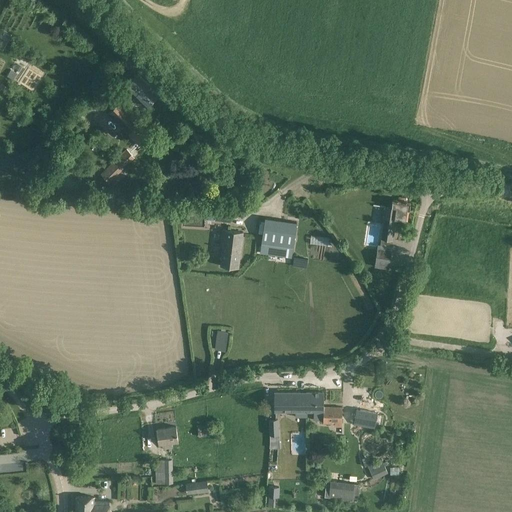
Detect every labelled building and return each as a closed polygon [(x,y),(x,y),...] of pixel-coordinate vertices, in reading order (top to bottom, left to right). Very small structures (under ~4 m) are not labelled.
[(17,74),(11,70),(7,76),(14,80),(17,74)] [(159,94),(138,73),(125,85),(133,93),(132,94),(134,96),(135,95),(147,107),(159,94)] [(152,134),(119,101),(107,113),(140,146),(152,134)] [(135,158),(126,149),(101,174),(110,183),(127,165),(126,164),(130,161),(131,162),(135,158)] [(411,202),(392,199),(391,207),(385,206),(380,245),(377,245),(374,266),(388,268),(391,247),(392,240),(396,218),(407,220),(408,210),(409,210),(411,202)] [(232,208),(224,207),(216,208),(214,220),(231,222),(232,208)] [(297,223),(265,218),(260,252),(292,257),(297,223)] [(243,232),(225,229),(220,266),(238,268),(243,232)] [(227,332),(218,331),(215,349),(225,350),(227,332)] [(306,417),(307,411),(307,392),(274,392),(274,402),(274,411),(296,411),(296,417),(306,417)] [(324,392),(307,392),(307,411),(314,411),(314,420),(323,420),(323,423),(342,423),(342,417),(342,407),(324,407),(324,392)] [(378,412),(357,408),(354,424),(375,428),(378,412)] [(279,441),(278,419),(269,419),(270,436),(270,439),(270,441),(279,441)] [(211,436),(210,425),(198,426),(199,437),(211,436)] [(178,441),(176,426),(156,429),(158,444),(162,444),(163,449),(173,447),(172,442),(178,441)] [(173,483),(172,459),(155,460),(156,483),(173,483)] [(388,472),(382,460),(368,466),(374,479),(388,472)] [(359,484),(330,480),(330,481),(326,481),(325,497),(352,500),(352,499),(357,500),(359,484)] [(192,493),(198,492),(198,493),(208,492),(207,481),(191,483),(192,493)] [(280,487),(268,486),(268,496),(279,497),(280,487)] [(76,496),(75,511),(109,511),(110,511),(110,501),(94,501),(94,496),(76,496)]
